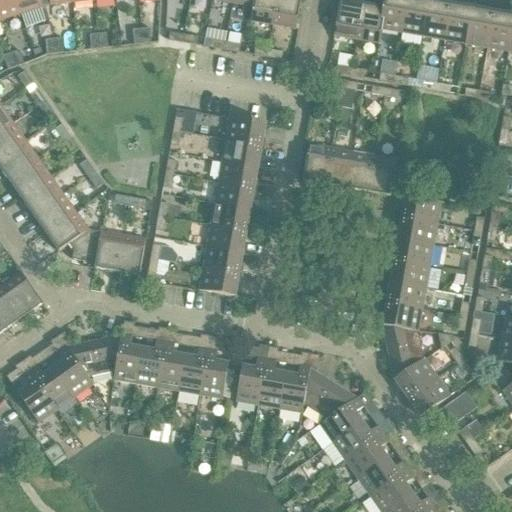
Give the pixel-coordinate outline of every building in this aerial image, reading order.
[(0,0),(0,21),(20,15),(15,0),(0,0)] [(42,8),(39,0),(15,0),(20,15),(42,8)] [(254,8),(255,0),(233,0),(233,4),(253,8),(254,8)] [(273,26),(277,0),(255,0),(254,8),(253,8),(250,22),(273,26)] [(295,30),(300,0),(277,0),(273,26),(295,30)] [(401,34),(406,0),(383,0),(382,8),(384,8),(380,30),(381,30),(401,34)] [(423,38),(429,2),(418,0),(406,0),(401,34),(423,38)] [(356,41),(363,5),(340,1),(334,37),(356,41)] [(444,42),(450,6),(429,2),(423,38),(444,42)] [(384,8),(382,8),(363,5),(356,41),(378,45),(381,30),(380,30),(384,8)] [(465,45),(472,9),(450,6),(444,42),(465,45)] [(486,49),(493,13),(472,9),(465,45),(486,49)] [(508,53),(511,28),(511,16),(493,13),(486,49),(508,53)] [(151,44),(149,29),(140,30),(142,45),(151,44)] [(142,45),(140,30),(132,31),(134,46),(142,45)] [(182,43),(183,36),(169,33),(168,41),(182,43)] [(108,49),(106,34),(98,35),(99,50),(108,49)] [(99,50),(98,35),(89,36),(91,51),(99,50)] [(196,46),(197,38),(183,36),(182,43),(196,46)] [(63,54),(62,39),(53,40),(55,55),(63,54)] [(55,55),(53,40),(45,41),(46,56),(55,55)] [(224,51),(226,43),(212,41),(211,48),(224,51)] [(238,53),(240,46),(226,43),(224,51),(238,53)] [(267,58),(268,51),(254,48),(253,56),(267,58)] [(24,65),(19,51),(11,54),(16,68),(24,65)] [(281,61),(282,53),(268,51),(267,58),(281,61)] [(16,68),(11,54),(2,57),(7,71),(16,68)] [(350,77),(351,69),(337,67),(336,74),(350,77)] [(364,80),(365,72),(351,69),(350,77),(364,80)] [(33,84),(24,72),(17,77),(25,89),(33,84)] [(392,85),(394,77),(380,74),(378,82),(392,85)] [(406,87),(408,79),(394,77),(392,85),(406,87)] [(331,94),(334,80),(326,79),(324,93),(331,94)] [(356,92),(357,84),(343,82),(341,90),(356,92)] [(435,92),(436,84),(423,82),(421,90),(435,92)] [(449,95),(450,87),(436,84),(435,92),(449,95)] [(511,95),(511,87),(502,86),(500,95),(510,97),(511,95)] [(384,97),(385,89),(371,87),(370,95),(384,97)] [(398,100),(399,92),(385,89),(384,97),(398,100)] [(45,102),(37,90),(30,95),(38,107),(45,102)] [(477,100),(479,92),(465,90),(464,97),(477,100)] [(492,102),(493,94),(479,92),(477,100),(492,102)] [(53,114),(45,102),(38,107),(46,119),(53,114)] [(0,133),(13,125),(1,107),(0,107),(0,133)] [(508,133),(511,119),(503,117),(500,131),(508,133)] [(180,133),(183,120),(175,118),(172,132),(180,133)] [(261,148),(265,125),(229,119),(225,141),(261,148)] [(0,160),(25,142),(13,125),(0,133),(0,160)] [(69,137),(61,125),(54,131),(62,142),(69,137)] [(506,147),(508,133),(500,131),(498,145),(506,147)] [(178,147),(180,133),(172,132),(170,146),(178,147)] [(78,149),(69,137),(62,142),(71,154),(78,149)] [(257,169),(261,148),(225,141),(221,162),(257,169)] [(0,170),(7,181),(37,160),(25,142),(0,160),(0,170)] [(324,186),(331,150),(309,146),(302,182),(324,186)] [(346,190),(353,154),(331,150),(324,186),(346,190)] [(367,193),(373,157),(353,154),(346,190),(367,193)] [(390,197),(396,161),(373,157),(367,193),(390,197)] [(20,199),(50,178),(37,160),(7,181),(20,199)] [(501,175),(503,161),(495,160),(493,174),(501,175)] [(94,172),(86,161),(79,166),(87,177),(94,172)] [(173,176),(175,162),(167,161),(165,174),(173,176)] [(254,190),(257,169),(221,162),(218,184),(254,190)] [(103,185),(94,172),(87,177),(96,190),(103,185)] [(170,190),(173,176),(165,174),(162,189),(170,190)] [(498,189),(501,175),(493,174),(490,188),(498,189)] [(32,217),(62,195),(50,178),(20,199),(32,217)] [(250,212),(254,190),(218,184),(214,205),(250,212)] [(75,213),(62,195),(32,217),(44,234),(75,213)] [(128,207),(129,199),(115,196),(114,205),(128,207)] [(436,225),(440,203),(404,197),(400,219),(436,225)] [(150,211),(152,203),(129,199),(128,207),(142,210),(150,211)] [(165,218),(168,205),(160,203),(157,217),(165,218)] [(246,233),(250,212),(214,205),(210,226),(246,233)] [(95,265),(101,228),(99,228),(98,233),(87,231),(75,213),(44,234),(57,253),(69,245),(73,250),(71,260),(95,265)] [(496,229),(499,215),(491,214),(489,228),(496,229)] [(163,233),(165,218),(157,217),(155,231),(163,233)] [(481,233),(484,219),(476,218),(474,232),(481,233)] [(433,246),(436,225),(400,219),(397,240),(433,246)] [(242,254),(246,233),(210,226),(206,248),(242,254)] [(116,273),(123,237),(102,233),(103,228),(101,228),(95,265),(94,269),(116,273)] [(494,243),(496,229),(489,228),(486,242),(494,243)] [(479,247),(481,233),(474,232),(471,246),(479,247)] [(139,277),(145,241),(123,237),(116,273),(139,277)] [(429,268),(433,246),(397,240),(393,261),(429,268)] [(158,261),(160,247),(152,246),(150,260),(158,261)] [(239,275),(242,254),(206,248),(203,269),(239,275)] [(489,271),(491,258),(483,256),(481,270),(489,271)] [(155,275),(158,261),(150,260),(147,274),(155,275)] [(425,289),(429,268),(393,261),(389,283),(425,289)] [(474,276),(476,262),(468,261),(466,274),(474,276)] [(235,298),(239,275),(203,269),(199,291),(235,298)] [(486,285),(489,271),(481,270),(478,284),(486,285)] [(43,305),(21,274),(3,288),(24,318),(43,305)] [(471,290),(474,276),(466,274),(464,289),(471,290)] [(421,310),(425,289),(389,283),(385,304),(421,310)] [(24,318),(3,288),(0,289),(0,321),(6,330),(24,318)] [(481,314),(484,299),(476,298),(474,312),(481,314)] [(466,318),(469,305),(461,303),(459,317),(466,318)] [(417,333),(421,310),(385,304),(381,326),(417,333)] [(464,332),(466,318),(459,317),(456,331),(464,332)] [(511,341),(511,318),(505,317),(501,340),(511,341)] [(478,335),(480,321),(472,320),(470,333),(478,335)] [(136,385),(143,349),(130,347),(134,324),(124,322),(121,337),(114,373),(113,381),(136,385)] [(423,360),(417,333),(381,326),(393,380),(423,360)] [(156,389),(167,330),(158,328),(154,351),(143,349),(136,385),(156,389)] [(177,393),(184,357),(173,355),(177,332),(167,330),(156,389),(177,393)] [(114,373),(121,337),(74,347),(64,333),(57,338),(85,379),(88,378),(114,373)] [(475,349),(478,335),(470,333),(467,347),(475,349)] [(450,343),(449,337),(437,335),(441,350),(450,343)] [(177,393),(199,396),(210,338),(200,336),(196,359),(184,357),(177,393)] [(85,379),(57,338),(50,343),(63,362),(53,369),(74,399),(93,386),(88,378),(85,379)] [(222,400),(228,364),(215,362),(219,339),(210,338),(199,396),(222,400)] [(511,341),(501,340),(497,362),(511,364),(511,341)] [(258,407),(268,348),(259,346),(255,369),(242,367),(241,371),(235,403),(258,407)] [(279,410),(286,374),(274,372),(278,350),(268,348),(258,407),(279,410)] [(463,360),(455,349),(448,353),(456,365),(463,360)] [(301,405),(310,355),(301,354),(297,377),(286,374),(279,410),(302,414),(303,406),(301,405)] [(356,400),(316,374),(319,357),(310,355),(301,405),(303,406),(326,421),(356,400)] [(74,399),(53,369),(43,376),(30,357),(22,362),(56,411),(74,399)] [(436,378),(423,360),(393,380),(393,381),(407,399),(436,378)] [(471,372),(463,360),(456,365),(464,376),(471,372)] [(56,411),(22,362),(14,368),(27,387),(17,394),(38,424),(56,411)] [(420,418),(450,397),(436,378),(407,399),(420,418)] [(511,385),(502,392),(511,405),(511,385)] [(332,444),(362,423),(355,414),(374,400),(368,391),(356,400),(326,421),(319,426),(332,444)] [(345,462),(393,428),(388,420),(369,433),(362,423),(332,444),(345,462)] [(357,480),(387,459),(380,449),(399,436),(393,428),(345,462),(357,480)] [(473,440),(465,429),(458,434),(466,445),(473,440)] [(481,452),(473,440),(466,445),(474,457),(481,452)] [(370,498),(419,464),(413,456),(394,469),(387,459),(357,480),(370,498)] [(379,511),(387,511),(412,495),(405,485),(424,471),(419,464),(370,498),(379,511)] [(425,511),(443,499),(438,491),(419,505),(412,495),(387,511),(425,511)] [(441,511),(449,507),(443,499),(425,511),(441,511)]
